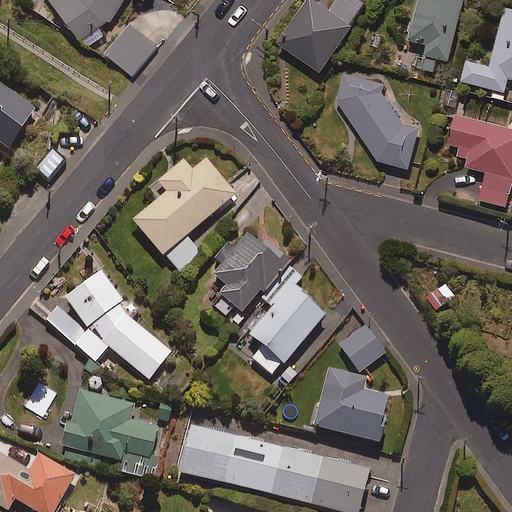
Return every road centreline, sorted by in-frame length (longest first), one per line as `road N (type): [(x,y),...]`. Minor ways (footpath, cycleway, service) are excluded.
road 1 (tertiary): [(196,73),(0,303)]
road 2 (tertiary): [(0,274),(183,57)]
road 3 (residential): [(312,199),(443,381)]
road 4 (residential): [(511,250),(312,199)]
road 5 (residential): [(196,73),(312,199)]
road 6 (residential): [(411,511),(443,381)]
